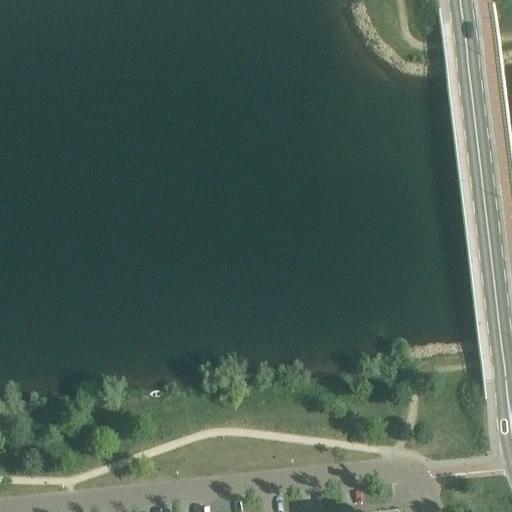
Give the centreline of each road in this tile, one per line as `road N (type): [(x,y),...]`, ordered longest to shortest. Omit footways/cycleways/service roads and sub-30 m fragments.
road 1 (residential): [(0,509),(405,471),(433,511)]
road 2 (tertiary): [(462,7),(506,381)]
